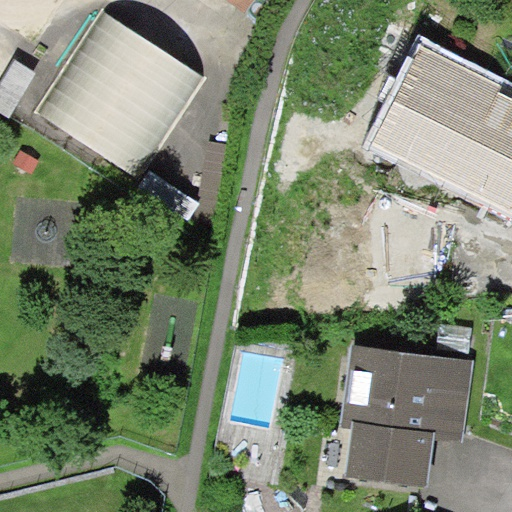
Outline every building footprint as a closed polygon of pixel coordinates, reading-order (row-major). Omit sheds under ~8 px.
[(228,0),(247,13),(255,0),(228,0)] [(35,111),(141,179),(207,77),(101,9),(35,111)] [(511,91),(420,45),(371,142),(511,213),(511,91)] [(353,345),(341,428),(351,429),(352,421),(435,433),(434,439),(462,443),(474,362),(353,345)] [(434,439),(435,433),(352,421),(351,429),(345,476),(427,487),(434,439)]
